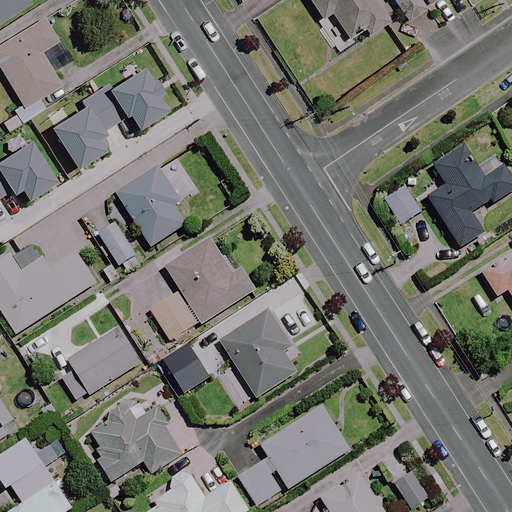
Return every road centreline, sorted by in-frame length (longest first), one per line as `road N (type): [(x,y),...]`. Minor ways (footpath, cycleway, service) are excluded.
road 1 (tertiary): [(297,185),(509,511)]
road 2 (residential): [(297,185),(511,41)]
road 3 (tertiary): [(179,0),(297,185)]
